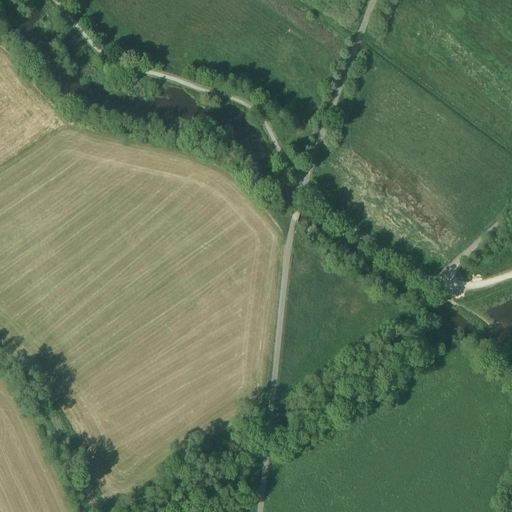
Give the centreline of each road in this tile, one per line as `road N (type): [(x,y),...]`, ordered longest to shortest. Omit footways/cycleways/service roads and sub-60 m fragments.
road 1 (track): [(301,189),(260,511)]
road 2 (track): [(373,0),(301,189)]
road 3 (track): [(99,511),(45,396),(0,348)]
